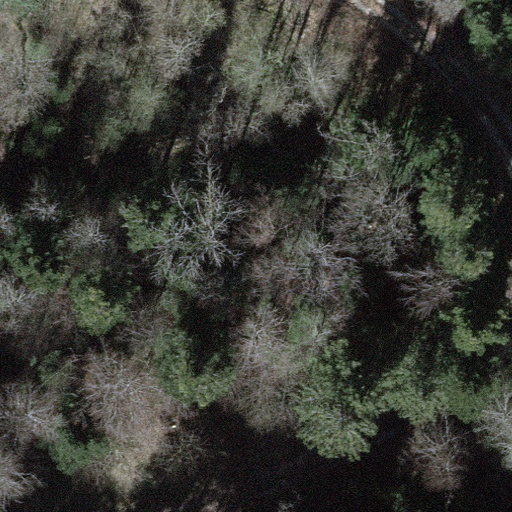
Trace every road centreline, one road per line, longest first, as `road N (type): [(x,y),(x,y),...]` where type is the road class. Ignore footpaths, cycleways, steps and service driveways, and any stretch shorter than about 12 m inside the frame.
road 1 (track): [(511,329),(484,359),(400,411),(128,511)]
road 2 (track): [(0,372),(197,489)]
road 3 (track): [(373,0),(437,44),(511,127)]
